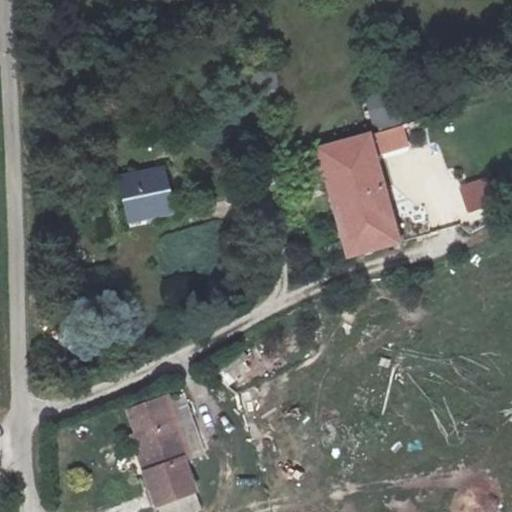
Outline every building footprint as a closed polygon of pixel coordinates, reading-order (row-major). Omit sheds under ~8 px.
[(371,127),(387,125),(383,94),(367,96),(371,127)] [(292,116),(267,121),(271,146),(296,141),(292,116)] [(412,118),(379,130),(386,153),(421,142),(412,118)] [(413,273),(380,161),(336,174),(371,286),(413,273)] [(459,185),(465,213),(494,206),(488,179),(459,185)] [(186,201),(128,214),(136,253),(174,246),(174,251),(195,245),(186,201)] [(218,472),(192,406),(144,424),(175,511),(210,511),(223,507),(210,474),(218,472)]
